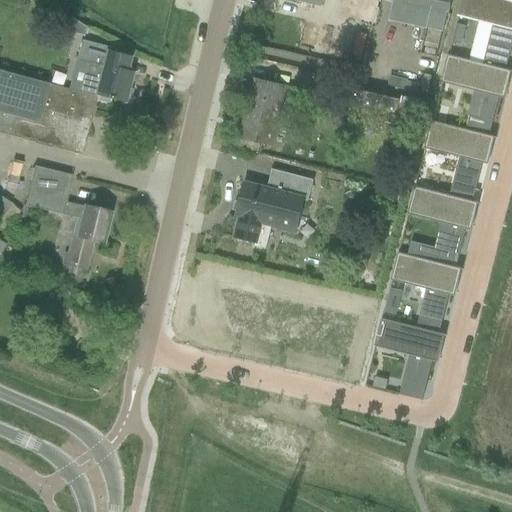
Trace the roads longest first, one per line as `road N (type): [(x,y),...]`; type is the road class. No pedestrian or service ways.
road 1 (residential): [(511,131),(438,421),(141,353),(223,0)]
road 2 (unclassified): [(113,511),(101,452),(64,421),(0,393)]
road 3 (unclassified): [(0,431),(60,463),(85,511)]
